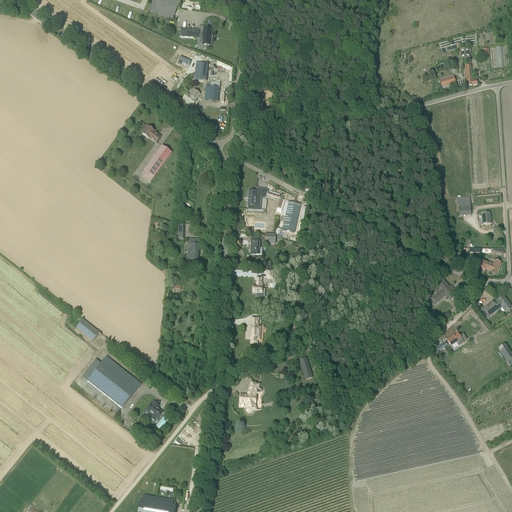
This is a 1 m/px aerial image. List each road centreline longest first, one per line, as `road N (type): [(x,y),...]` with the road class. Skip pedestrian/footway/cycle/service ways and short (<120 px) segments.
road 1 (unclassified): [(198,511),(217,382),(223,159)]
road 2 (unclassified): [(510,283),(484,285),(436,268),(223,159)]
road 3 (unclassified): [(497,86),(401,114),(233,139)]
road 4 (unclassified): [(216,148),(10,0)]
road 5 (track): [(433,343),(378,387),(356,417),(352,511)]
road 6 (unclassified): [(510,283),(497,86)]
road 7 (track): [(511,493),(429,365),(433,343)]
road 8 (track): [(217,382),(111,511)]
road 9 (unclassified): [(233,139),(245,0)]
